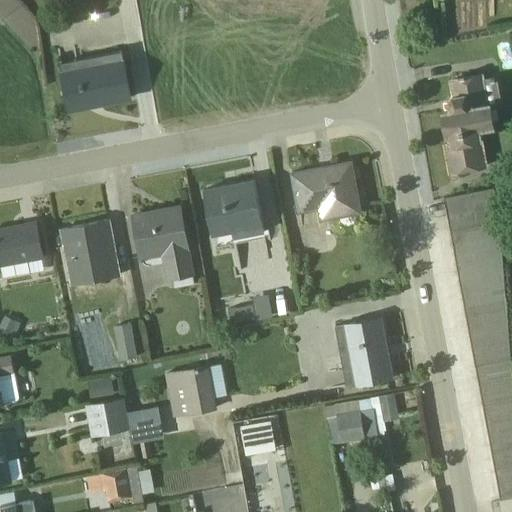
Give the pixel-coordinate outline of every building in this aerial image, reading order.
[(70,105),(131,93),(122,46),(62,58),(70,105)] [(447,134),(483,127),(496,124),(495,120),(493,108),(492,101),(501,99),(497,72),(485,74),(484,69),(449,75),(452,91),(451,91),(447,98),(447,101),(448,105),(440,107),(444,126),(445,135),(447,134)] [(483,127),(447,134),(448,139),(443,140),(449,171),(489,163),(483,127)] [(321,214),(361,207),(352,157),(292,169),(300,208),(319,205),(321,214)] [(235,234),(266,227),(256,174),(205,182),(214,231),(233,227),(235,234)] [(448,210),(498,201),(495,185),(444,194),(448,210)] [(176,283),(195,280),(194,271),(197,270),(182,199),(132,209),(140,255),(163,251),(168,275),(174,274),(176,283)] [(498,201),(448,210),(451,227),(501,217),(498,201)] [(72,280),(121,271),(111,214),(60,224),(72,280)] [(0,223),(0,262),(2,262),(4,274),(45,265),(43,254),(45,253),(38,216),(0,223)] [(501,217),(451,227),(463,294),(506,286),(501,217)] [(511,354),(506,286),(463,294),(488,428),(511,423),(511,354)] [(230,321),(253,317),(250,305),(228,309),(230,321)] [(0,323),(0,329),(14,336),(22,319),(6,311),(0,323)] [(347,382),(355,380),(356,382),(395,374),(383,312),(336,321),(347,382)] [(132,318),(115,321),(121,355),(125,354),(127,363),(139,360),(138,352),(139,352),(132,318)] [(0,400),(17,398),(21,393),(13,350),(0,352),(0,406),(0,404),(0,400)] [(175,413),(218,404),(210,359),(166,367),(175,413)] [(99,391),(114,388),(113,373),(97,376),(99,391)] [(416,386),(396,389),(399,409),(407,408),(404,394),(417,392),(416,386)] [(379,391),(380,393),(384,417),(400,414),(399,409),(396,389),(379,391)] [(92,431),(131,424),(125,393),(87,400),(92,431)] [(372,394),(374,406),(378,428),(386,427),(384,417),(380,393),(372,394)] [(331,440),(366,435),(362,407),(374,406),(372,394),(323,400),(331,440)] [(142,434),(158,431),(154,414),(138,418),(142,434)] [(246,450),(277,445),(272,417),(242,422),(246,450)] [(511,423),(488,428),(501,496),(511,494),(511,423)] [(0,479),(14,477),(4,426),(0,426),(0,479)] [(134,498),(146,496),(144,489),(140,467),(137,461),(100,469),(101,473),(91,475),(93,486),(106,483),(110,498),(133,493),(134,498)] [(140,467),(144,489),(155,487),(151,464),(140,467)] [(387,473),(388,482),(388,483),(395,482),(393,472),(387,473)] [(373,485),(388,482),(387,473),(386,473),(371,476),(373,485)] [(0,502),(17,499),(15,487),(0,489),(0,502)] [(36,511),(34,496),(17,499),(0,502),(0,511),(36,511)]
